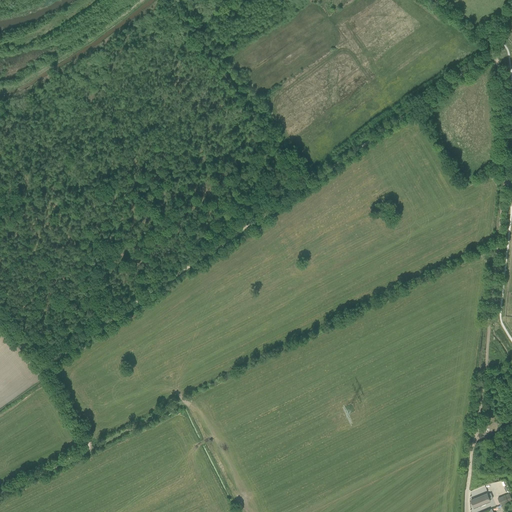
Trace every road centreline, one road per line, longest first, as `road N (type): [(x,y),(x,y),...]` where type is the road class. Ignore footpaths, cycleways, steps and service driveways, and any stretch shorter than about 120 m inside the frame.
road 1 (track): [(491,56),(46,367),(88,445),(0,494)]
road 2 (track): [(486,359),(506,177)]
road 3 (track): [(511,422),(474,444),(486,359)]
road 4 (track): [(506,177),(491,56)]
